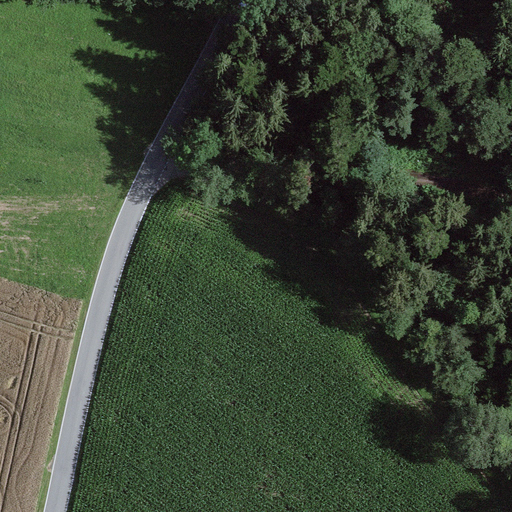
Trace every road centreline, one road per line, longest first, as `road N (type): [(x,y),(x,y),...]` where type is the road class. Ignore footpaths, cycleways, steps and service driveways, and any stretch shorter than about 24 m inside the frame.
road 1 (unclassified): [(47,511),(111,239),(240,0)]
road 2 (track): [(148,158),(255,157),(511,191)]
